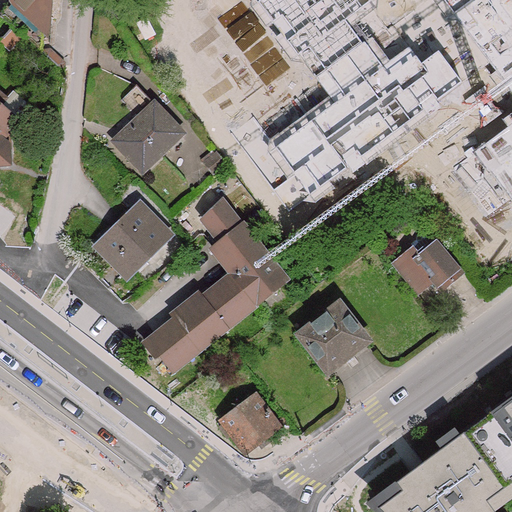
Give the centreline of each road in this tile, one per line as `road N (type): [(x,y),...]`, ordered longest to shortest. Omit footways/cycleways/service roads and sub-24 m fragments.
road 1 (primary): [(258,508),(0,303)]
road 2 (secondary): [(258,508),(511,320)]
road 3 (residential): [(81,0),(74,134),(46,266)]
road 4 (primary): [(0,400),(144,511)]
